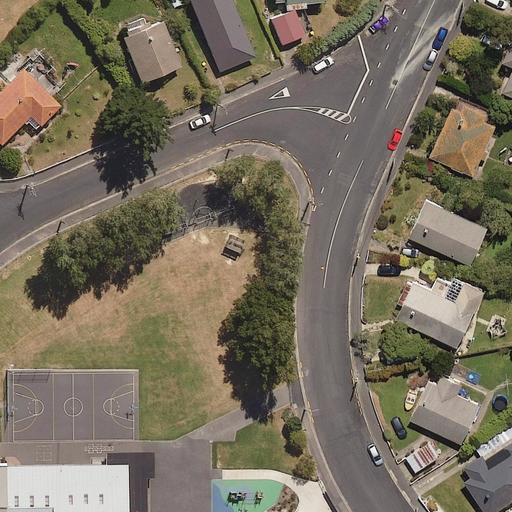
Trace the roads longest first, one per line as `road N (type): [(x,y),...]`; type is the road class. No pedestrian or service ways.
road 1 (residential): [(349,129),(329,186),(318,288),(322,359),(336,418),(385,511)]
road 2 (residential): [(0,212),(241,114),(349,129)]
road 3 (residential): [(411,0),(349,129)]
